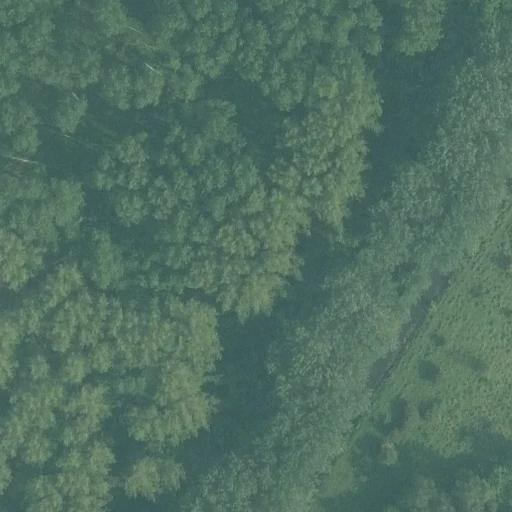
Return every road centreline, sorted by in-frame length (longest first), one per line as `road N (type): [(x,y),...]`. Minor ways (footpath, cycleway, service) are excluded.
road 1 (unknown): [(469,0),(146,511)]
road 2 (track): [(218,511),(511,63)]
